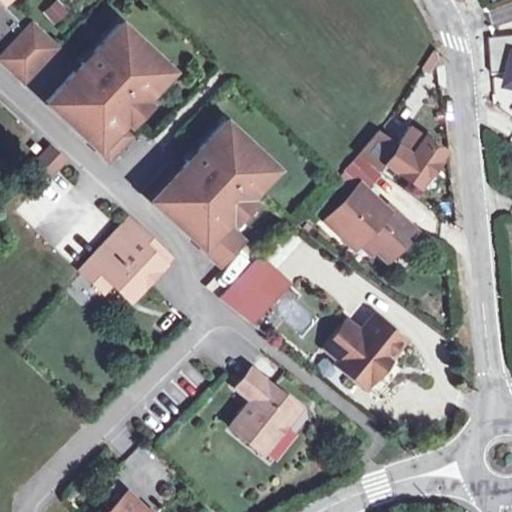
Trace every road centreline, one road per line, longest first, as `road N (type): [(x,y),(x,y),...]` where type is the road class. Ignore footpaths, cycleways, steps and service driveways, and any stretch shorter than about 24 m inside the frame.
road 1 (residential): [(33,511),(222,321),(169,282),(189,253),(0,71)]
road 2 (residential): [(498,423),(454,42),(432,0)]
road 3 (residential): [(463,459),(372,486),(325,511)]
